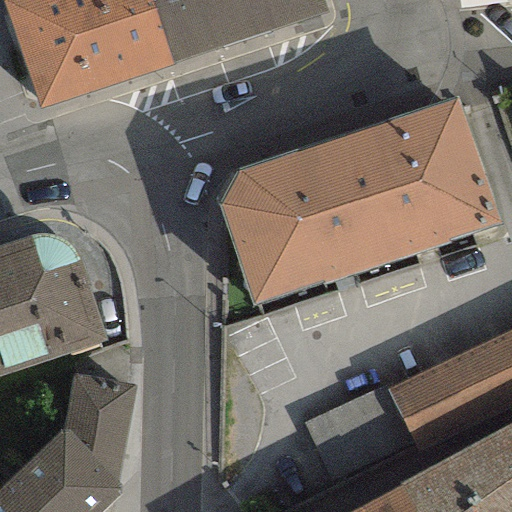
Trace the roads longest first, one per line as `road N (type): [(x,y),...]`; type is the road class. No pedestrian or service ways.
road 1 (unclassified): [(92,172),(120,182),(156,233),(168,332),(168,511)]
road 2 (unclassified): [(378,39),(348,82),(92,172)]
road 3 (unclassified): [(511,68),(408,70),(378,39)]
